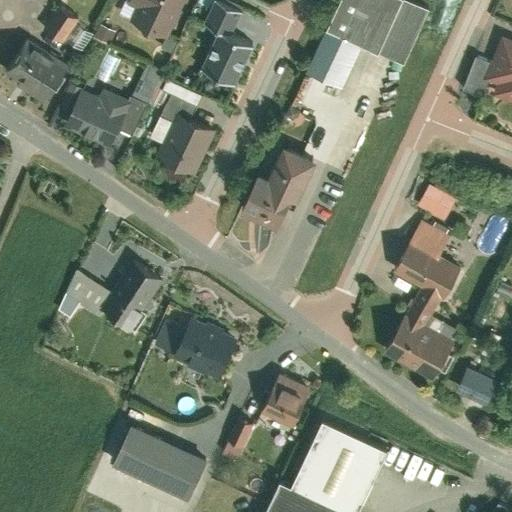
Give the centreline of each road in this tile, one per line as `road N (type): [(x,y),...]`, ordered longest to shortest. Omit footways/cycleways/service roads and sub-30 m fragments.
road 1 (residential): [(189,249),(294,24)]
road 2 (residential): [(328,343),(428,119)]
road 3 (residential): [(189,249),(0,114)]
road 4 (residential): [(511,465),(467,445),(328,343)]
road 5 (residential): [(328,343),(189,249)]
road 6 (residential): [(481,0),(428,119)]
